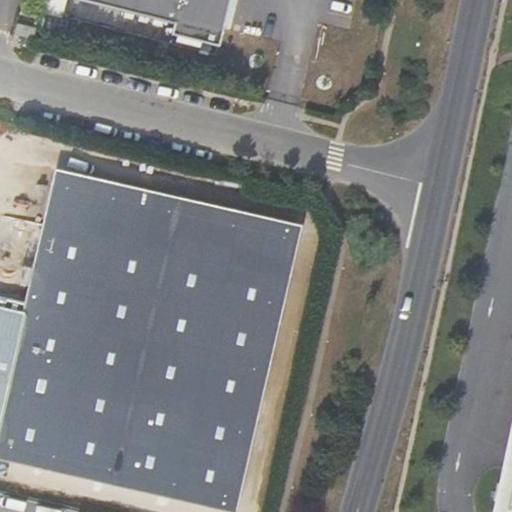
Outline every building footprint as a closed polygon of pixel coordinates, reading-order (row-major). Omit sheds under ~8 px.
[(84,0),(168,20),(165,31),(213,43),(224,0),(84,0)] [(31,25),(12,21),(9,32),(28,37),(31,25)] [(115,183),(104,261),(144,266),(155,189),(115,183)] [(200,269),(187,318),(227,329),(241,280),(200,269)] [(511,419),(492,511),(511,511),(511,510),(507,509),(511,486),(511,419)]
